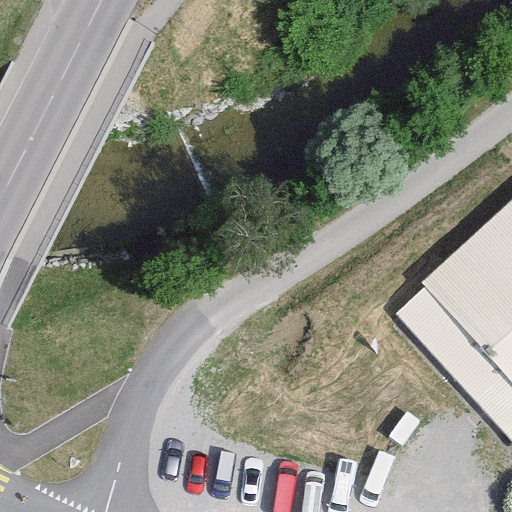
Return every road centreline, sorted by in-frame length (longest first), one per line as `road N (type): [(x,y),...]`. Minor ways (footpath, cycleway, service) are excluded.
road 1 (unclassified): [(108,511),(130,421),(172,348),(511,110)]
road 2 (secondary): [(0,198),(100,0)]
